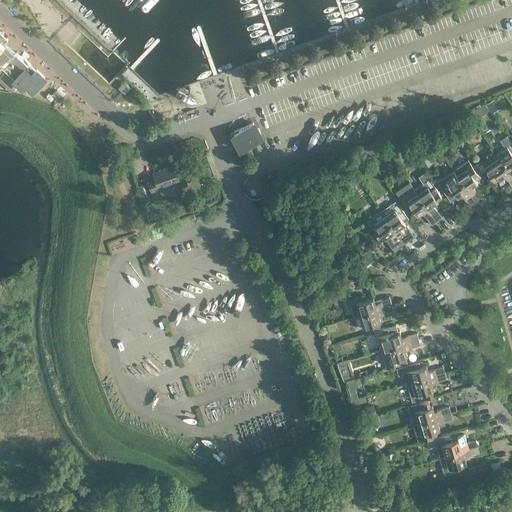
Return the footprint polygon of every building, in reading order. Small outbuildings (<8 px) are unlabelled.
[(0,31),(0,84),(2,80),(0,78),(0,72),(2,69),(29,94),(44,78),(24,59),(23,61),(15,53),(10,58),(0,48),(0,39),(4,35),(0,31)] [(174,110),(171,102),(158,107),(161,114),(174,110)] [(474,121),(489,111),(484,104),(474,111),(473,109),(468,113),(474,121)] [(254,123),(229,137),(239,154),(263,140),(254,123)] [(511,143),(507,136),(500,140),(504,146),(495,152),(511,175),(511,143)] [(511,175),(495,152),(481,162),(494,180),(498,177),(499,179),(504,176),(511,186),(511,175)] [(427,159),(421,163),(426,171),(432,166),(427,159)] [(477,183),(476,181),(480,178),(479,176),(483,173),(477,164),(473,167),(468,160),(453,170),(476,203),(482,199),(473,186),(477,183)] [(181,177),(176,165),(153,174),(155,180),(148,182),(152,194),(160,191),(159,188),(174,183),(177,189),(188,185),(185,175),(181,177)] [(476,203),(453,170),(443,177),(457,197),(462,194),(471,207),(476,203)] [(414,188),(437,221),(442,217),(433,204),(438,201),(437,199),(441,196),(425,172),(418,177),(422,183),(414,188)] [(246,195),(253,193),(250,185),(243,187),(246,195)] [(437,221),(414,188),(400,198),(406,207),(410,205),(417,215),(422,212),(431,225),(437,221)] [(144,203),(151,201),(148,193),(141,196),(144,203)] [(396,201),(381,211),(404,244),(409,240),(407,238),(412,235),(404,222),(408,219),(396,201)] [(394,251),(404,244),(381,211),(367,221),(378,237),(382,235),(394,251)] [(422,236),(429,245),(434,240),(427,232),(422,236)] [(376,258),(369,249),(360,255),(365,266),(376,258)] [(378,300),(379,302),(375,303),(373,298),(365,300),(363,295),(349,300),(354,317),(392,305),(389,296),(378,300)] [(394,311),(392,305),(354,317),(357,328),(372,324),(374,331),(381,329),(379,322),(380,322),(379,316),(394,311)] [(400,332),(386,335),(386,333),(376,336),(380,350),(419,339),(417,333),(401,337),(400,332)] [(421,345),(419,339),(380,350),(384,362),(393,360),(395,367),(407,363),(405,356),(407,356),(405,350),(421,345)] [(419,362),(396,368),(398,376),(404,374),(407,384),(445,373),(443,366),(428,371),(426,365),(421,367),(419,362)] [(445,373),(407,384),(410,396),(433,389),(432,384),(447,379),(445,373)] [(374,403),(361,407),(363,415),(377,411),(374,403)] [(413,424),(451,413),(449,406),(434,411),(432,405),(409,412),(413,424)] [(451,413),(413,424),(418,441),(437,435),(435,431),(439,429),(437,424),(453,419),(451,413)] [(476,440),(467,443),(464,434),(457,436),(458,439),(452,441),(451,438),(445,440),(444,436),(433,439),(439,458),(471,448),(478,447),(477,446),(479,445),(476,441),(476,440)] [(478,447),(471,448),(439,458),(444,475),(459,470),(458,466),(466,463),(464,457),(479,453),(478,447)] [(490,464),(492,470),(502,467),(500,461),(490,464)] [(453,484),(451,477),(443,479),(445,486),(453,484)] [(501,488),(508,486),(506,479),(499,481),(501,488)]
